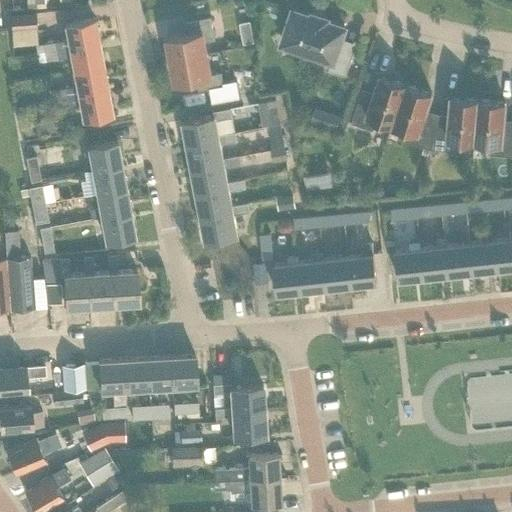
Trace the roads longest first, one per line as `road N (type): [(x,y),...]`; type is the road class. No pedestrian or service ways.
road 1 (residential): [(189,336),(127,0)]
road 2 (residential): [(290,330),(511,306)]
road 3 (residential): [(0,349),(189,336)]
road 4 (residential): [(322,511),(290,330)]
road 5 (residential): [(360,511),(511,495)]
road 6 (residential): [(393,0),(417,23),(511,43)]
